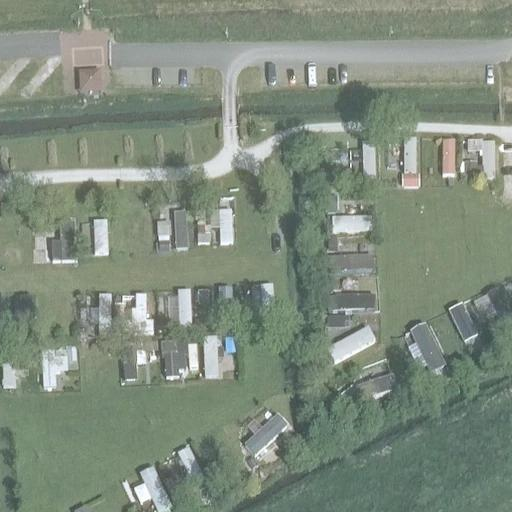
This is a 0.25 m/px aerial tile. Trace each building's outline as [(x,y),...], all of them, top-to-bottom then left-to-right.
[(97,74),(76,77),(78,95),(99,93),(97,74)] [(409,140),(409,189),(423,189),(423,140),(409,140)] [(368,144),(370,180),(382,179),(381,143),(368,144)] [(461,143),(448,143),(447,177),(461,178),(461,143)] [(501,178),(501,143),(472,143),(472,178),(501,178)] [(357,178),(368,178),(368,151),(357,151),(357,178)] [(275,251),(268,207),(248,210),(255,254),(275,251)] [(226,229),(226,246),(239,245),(238,210),(215,211),(216,230),(226,229)] [(181,248),(212,246),(211,225),(193,226),(192,213),(179,214),(181,248)] [(378,233),(378,218),(338,219),(338,233),(378,233)] [(158,253),(158,221),(135,220),(134,252),(158,253)] [(38,236),(38,263),(80,263),(80,222),(65,222),(65,236),(38,236)] [(379,256),(335,259),(336,274),(380,272),(379,256)] [(339,276),(340,286),(363,284),(363,274),(339,276)] [(280,288),(259,289),(259,316),(280,315),(280,288)] [(511,306),(506,290),(494,295),(507,329),(511,327),(511,306)] [(105,296),(105,332),(116,332),(117,296),(105,296)] [(153,322),(153,297),(120,296),(120,335),(160,335),(160,322),(153,322)] [(381,311),(380,296),(334,299),(335,314),(381,311)] [(23,328),(36,329),(40,299),(28,297),(23,328)] [(470,305),(455,311),(470,345),(485,338),(470,305)] [(326,320),(326,332),(338,331),(338,320),(326,320)] [(436,376),(454,367),(433,324),(415,333),(436,376)] [(339,363),(382,344),(376,330),(333,349),(339,363)] [(224,339),(209,339),(210,379),(225,379),(224,339)] [(237,341),(224,341),(225,351),(238,350),(237,341)] [(170,380),(185,379),(185,371),(204,370),(203,344),(168,345),(170,380)] [(144,345),(145,355),(157,354),(157,345),(144,345)] [(65,389),(65,354),(49,354),(48,388),(65,389)] [(9,355),(9,389),(26,389),(26,355),(9,355)] [(394,377),(362,390),(367,404),(400,392),(394,377)] [(327,399),(341,419),(350,412),(336,393),(327,399)] [(232,428),(219,433),(230,460),(221,464),(224,469),(245,461),(232,428)] [(165,463),(178,498),(210,487),(198,451),(165,463)]
